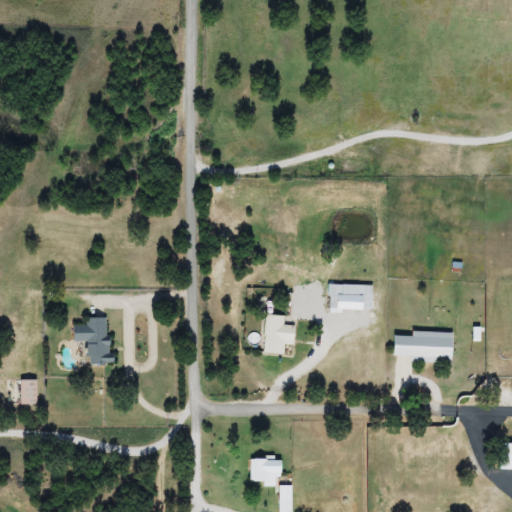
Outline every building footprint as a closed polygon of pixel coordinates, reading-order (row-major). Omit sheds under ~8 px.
[(325,324),(377,326),(378,298),(370,298),(371,285),(327,284),(325,324)] [(262,355),(283,355),(283,345),(292,345),(293,326),(282,325),(283,316),(263,315),(262,355)] [(106,318),(84,318),(84,326),(69,326),(69,341),(86,342),(85,364),(111,364),(111,354),(105,354),(106,318)] [(448,363),(449,333),(409,332),(409,336),(390,335),(389,356),(408,357),(408,362),(448,363)] [(17,405),(34,405),(34,380),(17,380),(17,405)] [(435,485),(435,477),(445,477),(445,466),(435,466),(435,453),(413,453),(413,485),(435,485)] [(248,458),(248,483),(261,482),(261,487),(276,487),(275,458),(248,458)] [(290,486),(277,486),(278,502),(290,502),(290,486)]
